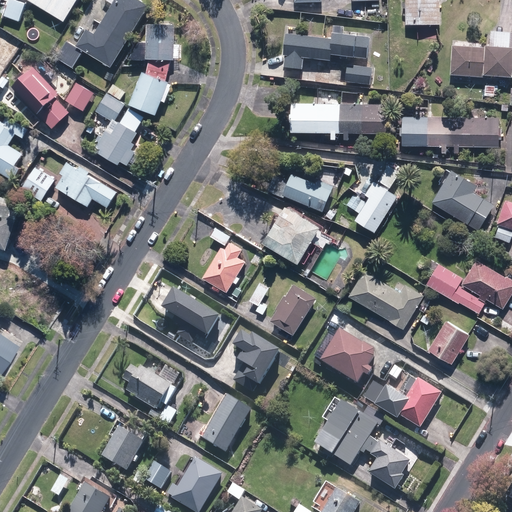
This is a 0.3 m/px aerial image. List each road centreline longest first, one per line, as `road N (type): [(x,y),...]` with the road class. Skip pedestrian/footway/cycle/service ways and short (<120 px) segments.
road 1 (residential): [(215,0),(234,62),(224,102),(0,472)]
road 2 (residential): [(444,511),(511,398)]
